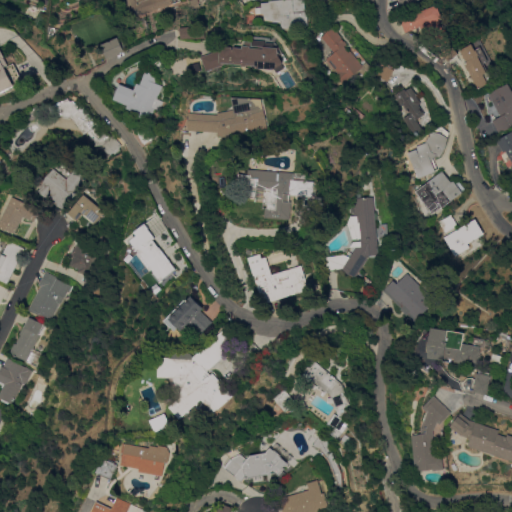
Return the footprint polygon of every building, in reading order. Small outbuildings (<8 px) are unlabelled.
[(184,0),(176,3),(176,4),(135,17),(131,6),(130,6),(128,0),(184,0)] [(201,0),(203,5),(195,8),(192,0),(201,0)] [(307,0),(308,11),(310,11),(312,25),(285,28),(284,21),(276,22),(276,19),(270,20),(270,17),(268,17),(267,13),(259,14),(258,4),(273,3),(272,0),(307,0)] [(420,26),(406,32),(400,17),(418,11),(418,12),(438,4),(443,17),(439,19),(443,30),(453,26),(457,39),(429,50),(427,43),(420,26)] [(90,46),(85,36),(95,31),(92,24),(102,19),(101,17),(109,14),(118,33),(90,46)] [(364,65),(368,61),(374,68),(367,74),(363,68),(350,79),(352,83),(347,87),(336,74),(339,72),(328,59),(336,52),(323,37),(334,25),(349,44),(346,46),(349,51),(351,49),(364,65)] [(183,38),(197,38),(197,27),(183,27),(183,38)] [(104,45),(121,37),(126,48),(127,50),(110,58),(109,56),(104,45)] [(270,40),(269,46),(283,47),(282,54),(287,61),(287,64),(278,69),(260,68),(261,65),(251,65),(251,66),(246,66),(246,65),(228,63),(228,64),(213,69),(208,55),(226,49),(226,45),(237,47),(237,48),(238,49),(239,47),(247,48),(247,45),(248,45),(249,41),(257,42),(257,39),(270,40)] [(488,61),(484,63),(485,64),(483,64),(487,72),(484,74),(489,83),(482,87),(476,76),(474,77),(460,50),(472,44),(475,49),(481,46),(488,61)] [(0,95),(0,52),(7,49),(7,51),(8,50),(11,57),(10,58),(14,66),(19,63),(28,80),(20,84),(21,85),(0,95)] [(390,80),(378,74),(384,61),(395,66),(394,69),(395,69),(390,80)] [(163,98),(169,101),(165,110),(160,107),(155,120),(142,115),(143,112),(132,108),(133,105),(119,98),(119,97),(114,95),(117,88),(121,90),(121,88),(123,89),(125,84),(139,90),(142,83),(145,84),(151,71),(163,76),(161,82),(168,85),(163,98)] [(511,89),(511,126),(500,133),(493,121),(502,116),(489,93),(508,83),(511,89)] [(423,102),(420,104),(427,114),(418,120),(424,130),(416,135),(405,118),(412,113),(405,102),(402,105),(396,95),(406,89),(407,91),(413,87),(423,102)] [(110,133),(112,131),(117,137),(119,135),(125,145),(113,154),(109,150),(112,148),(108,143),(107,144),(100,146),(101,143),(92,131),(89,133),(76,116),(75,117),(68,115),(67,113),(58,117),(53,106),(73,98),(74,99),(77,100),(76,98),(80,95),(84,99),(84,100),(102,124),(104,123),(110,133)] [(275,132),(230,141),(229,135),(224,135),(224,131),(195,129),(196,112),(224,115),(224,113),(241,109),(238,97),(268,98),(275,132)] [(148,143),(142,131),(154,125),(160,136),(148,143)] [(424,147),(432,132),(440,133),(444,127),(450,132),(447,148),(442,156),(438,155),(437,157),(434,159),(432,160),(436,168),(418,175),(410,153),(424,147)] [(511,169),(511,168),(511,167),(511,165),(511,164),(511,163),(511,161),(506,151),(504,152),(497,140),(511,131),(511,169)] [(227,159),(239,156),(241,162),(228,165),(227,159)] [(65,208),(64,207),(62,208),(55,203),(57,200),(53,197),(54,194),(51,192),(47,197),(40,191),(46,183),(44,181),(55,168),(68,179),(76,168),(88,178),(65,208)] [(256,197),(257,184),(245,183),(246,173),(255,174),(256,169),(301,172),(301,179),(322,181),(320,196),(299,195),(298,219),(272,217),(273,207),(275,207),(275,204),(270,203),(271,190),(263,189),(263,198),(256,197)] [(457,184),(461,182),(466,188),(463,191),(464,192),(451,202),(444,208),(443,207),(434,214),(417,191),(444,170),(452,182),(455,181),(457,184)] [(106,212),(95,225),(83,215),(78,220),(77,220),(76,221),(69,215),(70,213),(69,212),(85,194),(106,212)] [(16,233),(13,232),(12,234),(5,230),(6,229),(0,225),(0,222),(13,196),(28,203),(28,202),(38,207),(37,209),(39,210),(34,221),(30,220),(31,219),(24,216),(16,233)] [(384,254),(376,254),(361,277),(346,268),(333,270),(331,257),(350,254),(356,257),(365,241),(365,238),(358,239),(353,223),(361,222),(359,200),(364,198),(369,196),(373,196),(379,197),(384,254)] [(459,225),(447,232),(440,221),(452,214),(459,225)] [(158,237),(170,229),(162,216),(132,235),(162,280),(179,269),(158,237)] [(485,234),(469,243),(471,247),(456,256),(445,236),(476,218),(485,234)] [(90,276),(79,271),(80,269),(71,265),(74,255),(74,253),(72,252),(74,248),(76,247),(80,238),(109,249),(106,258),(98,255),(90,276)] [(25,248),(8,283),(0,279),(0,258),(1,259),(9,241),(25,248)] [(315,289),(269,303),(255,257),(267,253),(268,258),(273,256),(279,273),(308,264),(315,289)] [(50,321),(29,310),(43,283),(40,281),(46,271),(58,277),(58,278),(73,286),(70,292),(67,291),(61,302),(60,302),(50,321)] [(431,292),(432,290),(442,299),(420,321),(413,314),(411,316),(404,309),(406,308),(388,290),(398,280),(402,283),(412,273),(431,292)] [(97,280),(109,285),(104,297),(91,291),(97,280)] [(0,284),(8,288),(1,302),(0,301),(0,284)] [(210,307),(207,310),(219,322),(207,334),(195,323),(188,330),(180,323),(176,327),(169,320),(189,300),(192,302),(198,295),(210,307)] [(21,334),(20,334),(24,325),(25,326),(30,316),(44,323),(41,329),(43,330),(27,361),(10,352),(15,343),(17,344),(21,334)] [(468,344),(487,346),(486,353),(487,353),(486,363),(473,361),(473,364),(460,362),(460,357),(449,356),(449,361),(433,359),(437,327),(470,332),(468,344)] [(230,329),(243,344),(214,371),(217,374),(219,372),(240,395),(225,409),(224,408),(219,412),(207,399),(196,410),(197,411),(195,413),(194,411),(186,419),(175,407),(185,397),(180,377),(164,376),(165,356),(198,358),(230,329)] [(18,395),(17,395),(13,404),(10,402),(8,406),(0,402),(2,398),(0,397),(0,394),(5,383),(0,380),(0,370),(2,366),(4,366),(8,358),(27,367),(33,371),(26,384),(23,383),(18,395)] [(353,404),(340,409),(334,392),(332,392),(316,381),(305,379),(306,368),(319,370),(323,364),(345,383),(353,404)] [(51,389),(30,379),(34,371),(42,373),(55,380),(51,389)] [(479,390),(483,373),(486,373),(486,372),(498,375),(493,394),(479,390)] [(277,398),(288,388),(300,402),(289,412),(277,398)] [(419,435),(422,434),(422,433),(429,433),(428,428),(435,412),(429,407),(441,395),(458,411),(447,424),(445,422),(442,429),(441,429),(442,435),(441,435),(442,443),(448,443),(451,469),(440,470),(440,468),(426,470),(425,465),(422,465),(419,435)] [(511,457),(475,445),(478,438),(468,435),(457,426),(468,412),(478,419),(507,429),(505,433),(511,435),(511,457)] [(332,423),(338,413),(343,417),(345,414),(354,420),(346,432),(332,423)] [(316,445),(323,434),(330,439),(344,473),(345,488),(342,488),(341,484),(332,461),(323,450),(316,445)] [(145,471),(146,468),(128,464),(130,452),(128,452),(130,443),(155,447),(156,445),(164,446),(164,445),(173,446),(176,452),(174,462),(171,461),(168,475),(145,471)] [(291,454),(287,459),(290,462),(280,474),(274,470),(271,474),(252,477),(252,479),(244,480),(227,467),(236,456),(242,453),(250,459),(253,455),(268,452),(273,446),(277,450),(281,445),(291,454)] [(118,479),(105,474),(105,472),(104,472),(106,465),(109,466),(113,458),(116,460),(116,458),(122,461),(121,462),(125,464),(118,479)] [(284,511),(281,498),(311,489),(309,482),(320,479),(324,493),(326,492),(331,508),(317,511),(284,511)] [(122,501),(124,497),(138,503),(150,509),(150,510),(154,511),(153,511),(98,511),(104,501),(119,508),(122,501)] [(217,511),(231,511),(233,508),(222,502),(217,511)]
